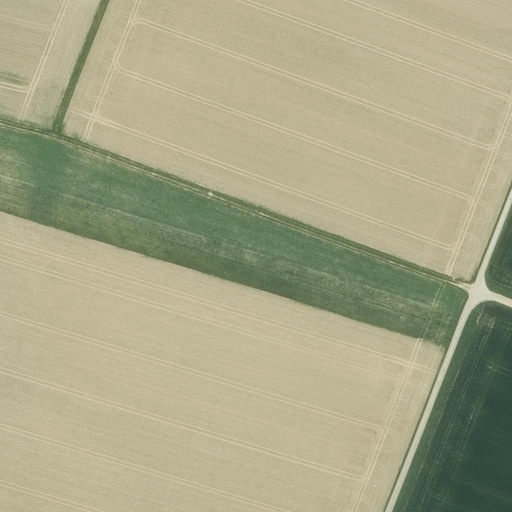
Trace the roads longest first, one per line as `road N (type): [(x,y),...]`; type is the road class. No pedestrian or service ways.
road 1 (track): [(52,133),(511,305)]
road 2 (track): [(511,209),(388,511)]
road 3 (track): [(108,0),(52,133)]
